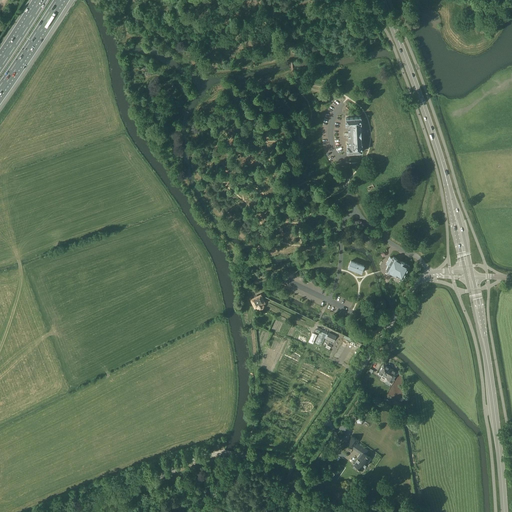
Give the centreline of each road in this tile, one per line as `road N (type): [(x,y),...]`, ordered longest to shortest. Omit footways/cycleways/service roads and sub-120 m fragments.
road 1 (secondary): [(470,275),(438,152),(380,0)]
road 2 (secondary): [(504,511),(470,275)]
road 3 (unclassified): [(293,461),(407,292),(430,275)]
road 4 (unclassified): [(78,511),(218,452)]
